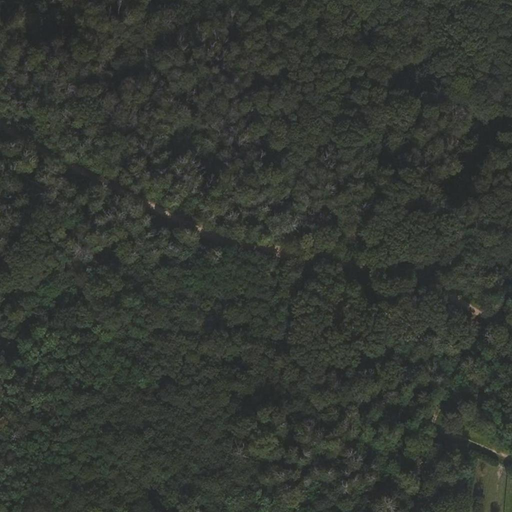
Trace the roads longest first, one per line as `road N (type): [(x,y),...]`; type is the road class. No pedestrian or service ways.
road 1 (track): [(220,244),(419,281),(511,326)]
road 2 (track): [(482,312),(421,488),(349,511)]
road 3 (track): [(0,113),(70,166),(220,244)]
road 4 (track): [(168,502),(75,418),(14,343)]
road 5 (track): [(308,511),(168,502)]
